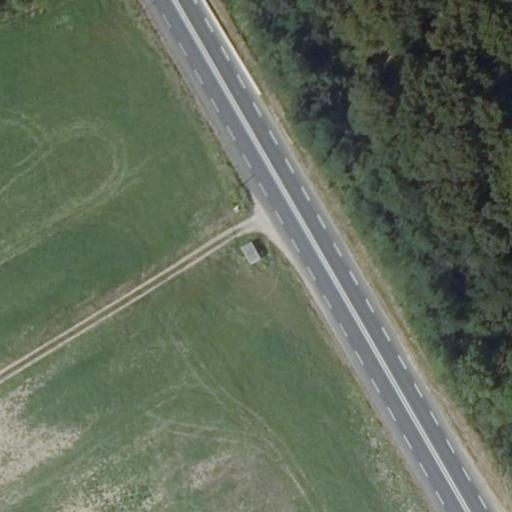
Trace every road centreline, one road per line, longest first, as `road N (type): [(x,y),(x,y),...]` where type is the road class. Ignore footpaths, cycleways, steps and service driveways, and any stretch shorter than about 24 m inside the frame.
road 1 (primary): [(174,0),(468,511)]
road 2 (track): [(0,377),(291,204)]
